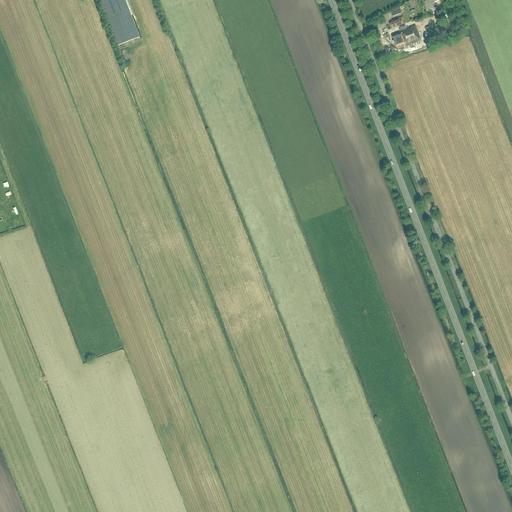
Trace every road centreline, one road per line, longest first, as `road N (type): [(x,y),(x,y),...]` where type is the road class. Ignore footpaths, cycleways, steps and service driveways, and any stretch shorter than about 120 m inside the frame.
road 1 (tertiary): [(511,468),(331,0)]
road 2 (unclassified): [(511,420),(349,0)]
